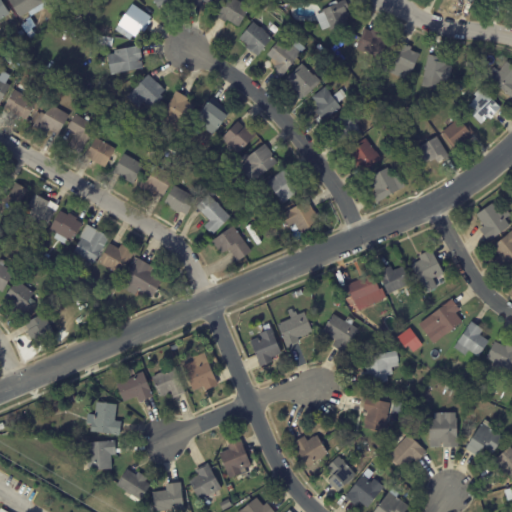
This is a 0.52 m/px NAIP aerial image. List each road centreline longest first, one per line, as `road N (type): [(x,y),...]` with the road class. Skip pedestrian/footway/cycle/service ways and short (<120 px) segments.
road 1 (tertiary): [(511,144),(428,205),(359,238),(0,387)]
road 2 (residential): [(0,136),(165,234),(215,300),(250,402),(299,498),(315,511)]
road 3 (residential): [(177,50),(291,128),(359,238)]
road 4 (residential): [(163,438),(292,386),(318,388)]
road 5 (residential): [(428,205),(488,298),(511,308)]
road 6 (residential): [(394,0),(419,21),(511,38)]
